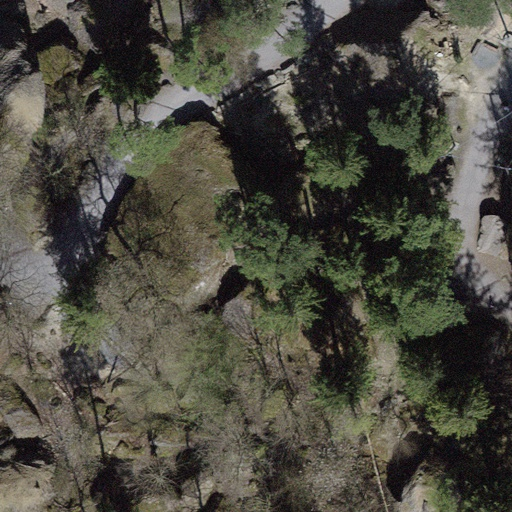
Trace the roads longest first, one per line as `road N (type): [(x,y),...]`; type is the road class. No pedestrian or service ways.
road 1 (track): [(326,0),(157,119),(62,271),(14,258),(0,245)]
road 2 (track): [(511,309),(464,258),(480,163),(511,101)]
